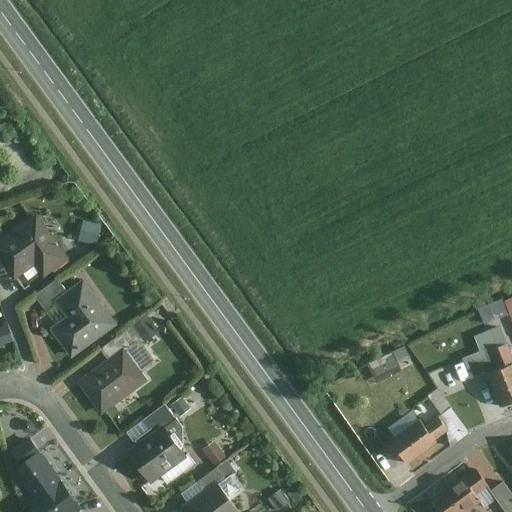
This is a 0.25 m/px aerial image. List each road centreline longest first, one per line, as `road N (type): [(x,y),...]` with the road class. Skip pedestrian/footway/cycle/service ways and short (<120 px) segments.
road 1 (secondary): [(367,511),(0,10)]
road 2 (residential): [(0,389),(36,397),(125,511)]
road 3 (residential): [(377,511),(511,424)]
